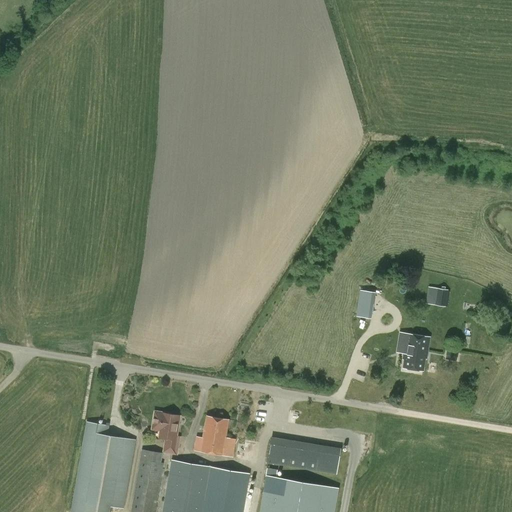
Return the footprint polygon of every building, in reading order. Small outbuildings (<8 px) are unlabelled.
[(445,307),(448,290),(428,287),(426,304),(445,307)] [(371,318),(375,292),(360,289),(356,316),(371,318)] [(450,321),(435,319),(434,319),(431,338),(449,341),(453,322),(450,322),(450,321)] [(421,351),(427,352),(430,337),(400,333),(397,352),(402,353),(402,350),(404,350),(404,349),(421,352),(421,351)] [(402,350),(402,353),(404,353),(403,360),(404,360),(403,368),(423,371),(425,359),(426,359),(427,352),(421,351),(421,352),(404,349),(404,350),(402,350)] [(180,416),(162,413),(158,412),(155,414),(153,426),(155,430),(160,430),(159,438),(165,439),(163,452),(177,455),(180,436),(176,436),(180,416)] [(206,416),(203,438),(197,437),(194,451),(233,457),(236,439),(225,437),(228,420),(206,416)] [(136,440),(107,435),(108,425),(86,422),(70,511),(109,511),(111,507),(124,509),(136,440)] [(338,474),(343,447),(273,436),(267,469),(336,481),(337,476),(311,471),(311,469),(338,474)] [(142,450),(131,511),(155,511),(163,464),(161,463),(162,454),(142,450)] [(172,460),(162,511),(244,511),(252,476),(217,469),(208,511),(203,511),(211,467),(172,460)] [(263,492),(259,511),(333,511),(338,490),(287,481),(284,496),(263,492)]
